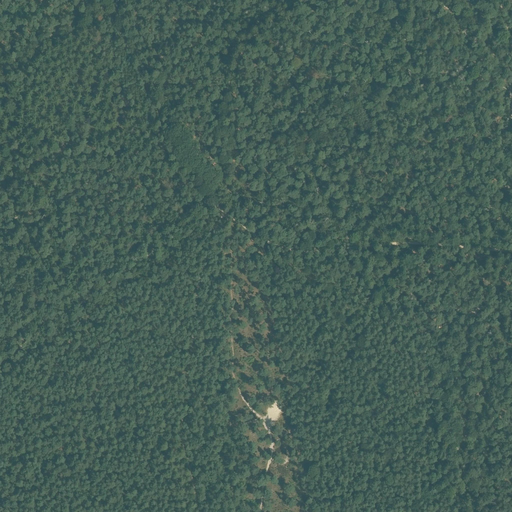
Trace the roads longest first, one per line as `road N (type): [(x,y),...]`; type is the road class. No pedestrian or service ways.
road 1 (track): [(199,511),(183,412),(216,201)]
road 2 (track): [(216,201),(0,359)]
road 3 (track): [(216,201),(223,118),(238,66),(256,36),(297,0)]
road 4 (track): [(216,201),(285,247),(379,244)]
road 5 (track): [(461,511),(411,343)]
road 6 (unknown): [(170,126),(96,8)]
road 7 (track): [(379,244),(511,252)]
road 8 (unknown): [(110,0),(0,69)]
